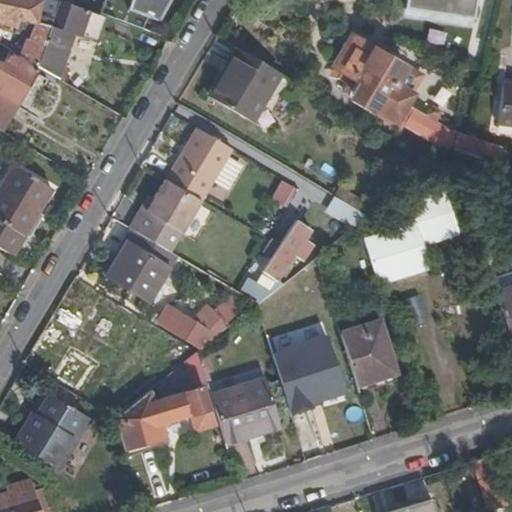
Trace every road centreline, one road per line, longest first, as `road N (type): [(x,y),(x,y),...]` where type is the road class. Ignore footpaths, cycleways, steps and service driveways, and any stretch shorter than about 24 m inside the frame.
road 1 (tertiary): [(0,362),(212,0)]
road 2 (residential): [(511,421),(220,511)]
